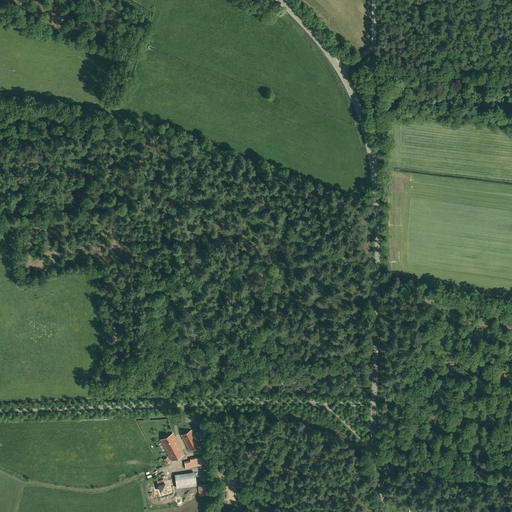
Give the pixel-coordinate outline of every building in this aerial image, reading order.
[(191,430),(182,435),(190,450),(199,445),(191,430)] [(173,434),(161,440),(172,461),(184,454),(173,434)] [(190,478),(175,481),(177,488),(192,486),(190,478)] [(167,489),(164,479),(157,481),(160,491),(167,489)] [(198,485),(199,495),(211,494),(210,484),(198,485)]
